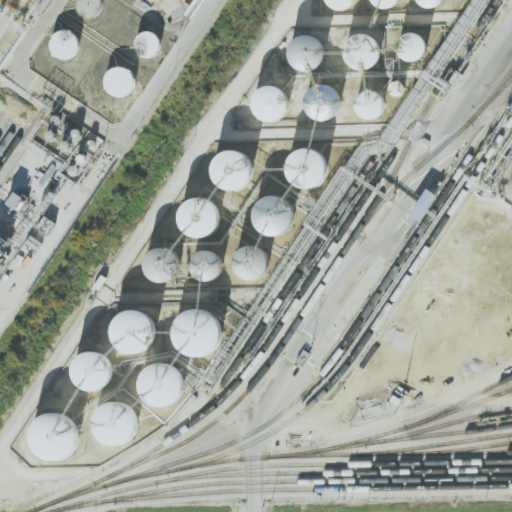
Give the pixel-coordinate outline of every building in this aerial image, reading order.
[(105,9),(101,14),(96,16),(90,16),(85,14),(81,9),(80,3),(80,0),(105,0),(106,3),(105,9)] [(354,0),(326,0),(327,9),(355,8),(354,0)] [(399,6),(398,0),(372,0),(372,8),(399,6)] [(442,0),(413,0),(413,2),(439,9),(442,0)] [(307,29),(319,23),(329,24),(338,33),(340,47),(334,57),(326,61),(313,60),(306,54),(302,45),(303,37),(307,29)] [(364,30),(375,24),(385,25),(395,34),(397,47),(391,57),(383,62),(370,60),(363,55),(359,46),(359,38),(364,30)] [(79,49),(76,54),(70,57),(64,57),(58,54),(54,49),(53,43),(54,37),(58,32),(64,30),(70,30),(76,32),(79,37),(81,43),(79,49)] [(162,48),(159,52),(154,54),(148,54),(144,52),(140,48),(139,42),(140,37),(144,33),(148,31),(154,31),(159,33),(162,37),(163,42),(162,48)] [(397,56),(418,65),(428,39),(407,31),(397,56)] [(365,68),(365,65),(379,66),(381,37),(348,35),(346,67),(365,68)] [(323,50),(322,37),(290,38),(291,56),(292,56),(293,66),(305,66),(304,51),(323,50)] [(135,87),(131,92),(125,95),(119,95),(113,92),(108,87),(107,80),(108,74),(113,69),(119,66),(125,66),(131,69),(135,74),(137,80),(135,87)] [(326,80),(338,74),(348,75),(358,84),(359,98),(353,107),(345,112),(332,111),(325,105),(321,96),(322,88),(326,80)] [(273,82),(285,76),(295,77),(305,86),(307,99),(301,109),(293,114),(280,113),(273,107),(269,98),(269,90),(273,82)] [(305,112),(332,123),(345,94),(318,83),(305,112)] [(286,86),(254,88),(256,121),(288,119),(286,86)] [(362,90),(355,115),(379,121),(386,96),(362,90)] [(295,171),(295,165),(296,159),(300,153),(305,149),(310,147),(317,147),(322,149),(327,152),(331,157),(333,163),(333,170),(331,175),(327,180),(321,184),(315,185),(309,185),(303,182),(298,177),(295,171)] [(222,175),(221,169),(223,162),(226,157),(231,153),(237,151),(243,151),(249,152),(254,156),(258,161),(259,167),(259,173),(257,179),(253,184),(248,187),(242,189),(235,188),(229,186),(225,181),(222,175)] [(261,221),(261,215),(262,208),(266,203),(270,199),(276,197),(282,197),(288,198),(293,202),(297,207),(299,213),(299,219),(297,225),(293,230),(287,233),(281,235),(275,234),(269,232),(264,227),(261,221)] [(411,214),(420,220),(431,202),(421,197),(411,214)] [(187,222),(186,216),(188,210),(191,204),(196,200),(202,198),(208,198),(214,200),(219,204),(223,209),(225,214),(225,221),(222,226),(219,231),(213,235),(207,236),(200,236),(194,233),(190,228),(187,222)] [(267,247),(236,246),(236,278),(267,279),(267,247)] [(177,281),(177,250),(147,250),(146,281),(177,281)] [(193,279),(220,281),(222,253),(195,251),(193,279)] [(143,350),(150,347),(155,342),(158,336),(158,329),(157,322),(153,317),(148,312),(141,310),(134,310),(128,312),(122,316),(119,322),(117,328),(117,335),(120,341),(124,346),(130,350),(137,351),(143,350)] [(202,353),(209,350),(215,345),(219,338),(220,331),(218,323),(214,317),(208,312),(201,310),(194,310),(187,313),(181,318),(178,323),(176,329),(177,336),(179,342),(183,347),(188,351),(195,353),(202,353)] [(75,377),(74,371),(76,365),(79,359),(84,355),(90,353),(96,353),(102,355),(107,358),(111,363),(113,369),(112,376),(110,381),(107,386),(101,390),(95,391),(88,391),(82,388),(78,383),(75,377)] [(168,404),(175,401),(180,396),(183,390),(183,383),(182,376),(178,371),(173,366),(166,364),(159,364),(153,366),(147,370),(144,376),(142,382),(142,389),(145,395),(149,400),(155,404),(162,405),(168,404)] [(118,444),(124,441),(129,436),(132,430),(133,423),(131,416),(128,410),(122,406),(116,403),(109,403),(102,405),(97,410),(93,415),(91,422),(92,428),(94,435),(99,440),(104,443),(111,445),(118,444)] [(62,457),(69,454),(74,449),(77,443),(77,436),(76,429),(72,424),(67,419),(60,417),(53,417),(47,419),(41,423),(38,429),(36,435),(36,442),(39,448),(43,453),(49,457),(56,458),(62,457)]
